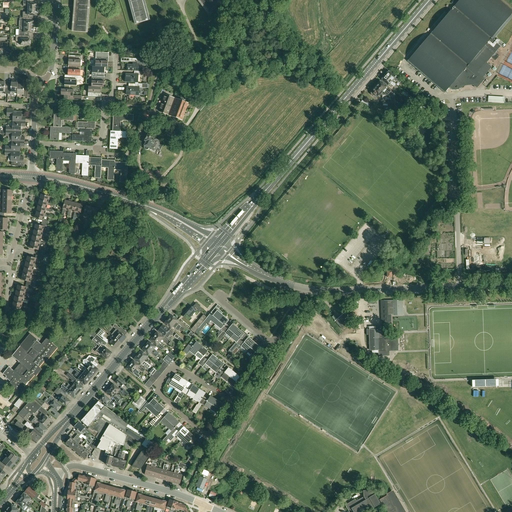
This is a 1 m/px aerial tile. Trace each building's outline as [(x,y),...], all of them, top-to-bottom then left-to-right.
[(28,6),(28,9),(37,10),(37,8),(38,8),(38,6),(37,6),(37,4),(29,3),(30,0),(26,0),(23,0),(23,6),(28,6)] [(74,0),(72,31),(88,32),(90,8),(90,0),(128,0),(135,24),(150,20),(144,0),(74,0)] [(199,0),(209,13),(221,4),(217,0),(199,0)] [(511,13),(511,8),(502,0),(459,0),(407,61),(445,93),(449,87),(453,90),(459,90),(465,83),(466,84),(471,84),(472,82),(477,87),(484,79),(482,77),(491,67),(486,63),(499,47),(497,46),(498,44),(493,40),(511,17),(511,14),(511,13)] [(29,18),(29,15),(37,16),(37,14),(37,13),(37,11),(37,10),(28,9),(28,12),(23,12),(22,18),(26,18),(29,18)] [(19,27),(24,27),(33,27),(33,26),(34,26),(34,24),(33,24),(33,21),(26,21),(26,18),(22,18),(19,18),(19,27)] [(19,30),(19,36),(22,36),(25,36),(25,33),(33,33),(33,31),(34,31),(34,29),(33,29),(33,27),(24,27),(24,30),(19,30)] [(22,39),(22,36),(19,36),(16,35),(15,42),(20,42),(20,45),(29,46),(30,44),(30,41),(30,39),(22,39)] [(95,67),(105,67),(108,68),(108,57),(109,53),(96,52),(96,57),(95,67)] [(68,59),(68,66),(75,66),(81,66),(81,56),(76,56),(76,60),(68,59)] [(127,71),(134,71),(140,72),(141,66),(146,66),(146,59),(121,58),(121,62),(128,62),(133,62),(133,65),(127,65),(127,71)] [(68,75),(68,76),(72,76),(77,76),(80,76),(81,66),(75,66),(75,70),(68,70),(68,75)] [(93,66),(92,77),(97,77),(98,73),(105,74),(105,67),(95,67),(93,66)] [(125,81),(125,82),(135,83),(138,83),(139,75),(141,75),(142,72),(140,72),(134,71),(134,74),(128,74),(126,74),(125,77),(125,81)] [(392,81),(394,83),(396,80),(399,83),(401,81),(396,76),(395,76),(393,74),(393,75),(389,72),(388,72),(387,72),(386,73),(386,74),(385,75),(392,81)] [(382,79),(391,87),(392,85),(394,87),(396,84),(394,83),(392,81),(385,75),(384,77),(382,78),(382,79)] [(65,79),(64,85),(74,86),(77,86),(77,80),(77,76),(72,76),(72,80),(65,79)] [(92,87),(101,87),(104,87),(104,81),(97,81),(97,77),(92,77),(92,87)] [(11,93),(17,93),(17,85),(18,83),(17,83),(18,81),(11,80),(11,82),(11,84),(8,84),(7,95),(11,95),(11,93)] [(380,81),(376,86),(382,91),(383,91),(385,93),(387,95),(391,91),(380,81)] [(142,84),(135,84),(135,87),(127,86),(126,95),(139,96),(140,88),(142,88),(146,88),(146,84),(142,84)] [(17,85),(17,93),(17,95),(24,95),(23,97),(27,97),(27,87),(24,87),(24,85),(17,85)] [(61,89),(61,96),(64,96),(64,100),(81,101),(81,96),(73,96),(74,90),(77,90),(77,86),(74,86),(64,85),(64,89),(61,89)] [(89,86),(88,97),(94,97),(94,93),(101,93),(101,87),(92,87),(89,86)] [(385,93),(383,91),(382,91),(376,86),(371,92),(371,93),(371,94),(371,95),(372,95),(372,96),(373,96),(374,96),(374,95),(375,95),(376,94),(378,96),(380,93),(383,95),(384,95),(385,93)] [(158,111),(168,115),(174,98),(164,94),(158,111)] [(174,98),(168,115),(182,120),(188,103),(174,98)] [(13,117),(13,122),(26,122),(26,117),(22,117),(22,112),(14,112),(14,109),(7,109),(7,116),(13,117)] [(142,118),(147,120),(150,111),(147,110),(144,112),(142,118)] [(54,114),(53,127),(61,127),(61,120),(74,120),(74,115),(54,114)] [(114,114),(113,131),(113,132),(120,132),(121,120),(133,121),(133,115),(114,114)] [(77,128),(80,128),(92,129),(95,129),(96,116),(88,115),(88,123),(78,122),(77,128)] [(26,122),(13,122),(13,127),(7,126),(6,131),(21,132),(22,127),(26,127),(26,122)] [(59,140),(59,133),(59,132),(70,133),(70,127),(61,127),(53,127),(51,127),(50,140),(59,140)] [(91,142),(92,129),(80,128),(80,132),(84,132),(84,136),(72,135),(72,141),(91,142)] [(145,144),(144,146),(144,148),(145,149),(146,150),(147,150),(149,149),(149,148),(154,150),(156,150),(156,149),(160,151),(163,145),(159,143),(159,141),(154,138),(157,132),(151,129),(143,144),(145,144)] [(8,141),(12,141),(25,142),(25,137),(21,137),(21,132),(6,131),(6,136),(8,136),(8,141)] [(113,132),(113,131),(111,131),(110,149),(118,149),(118,137),(130,138),(130,141),(133,141),(134,135),(131,135),(131,132),(120,132),(113,132)] [(5,146),(5,151),(20,152),(20,147),(25,147),(25,142),(12,141),(8,141),(8,145),(9,145),(9,146),(5,146)] [(12,166),(18,166),(18,162),(24,162),(24,157),(20,157),(20,152),(5,151),(5,156),(11,157),(11,162),(12,162),(12,166)] [(63,161),(63,153),(63,152),(50,151),(50,159),(57,159),(57,171),(62,172),(63,161)] [(76,154),(63,153),(63,161),(70,161),(69,173),(75,174),(76,163),(76,155),(76,154)] [(89,156),(76,155),(76,163),(83,163),(82,176),(88,176),(88,165),(89,158),(89,156)] [(95,178),(97,178),(101,178),(102,168),(102,160),(102,158),(89,158),(88,165),(96,166),(95,178)] [(115,161),(102,160),(102,168),(109,168),(108,180),(114,180),(114,170),(115,162),(115,161)] [(115,162),(114,170),(121,170),(121,176),(120,176),(120,182),(127,183),(127,180),(128,163),(115,162)] [(38,199),(38,200),(39,200),(48,203),(48,202),(49,199),(54,200),(55,198),(50,197),(50,196),(41,194),(40,198),(39,197),(38,199)] [(36,206),(38,206),(47,208),(48,205),(54,207),(55,204),(53,204),(48,202),(48,203),(39,200),(39,204),(37,203),(37,205),(37,204),(36,206)] [(65,210),(69,211),(71,202),(72,200),(70,200),(69,200),(69,201),(65,200),(63,209),(62,214),(64,215),(65,210)] [(74,203),(71,202),(69,211),(68,215),(70,216),(71,211),(75,212),(77,203),(78,202),(76,201),(76,202),(75,201),(74,203)] [(83,203),(82,203),(81,203),(80,204),(77,203),(75,212),(73,217),(76,218),(77,213),(81,214),(83,205),(83,203)] [(93,205),(91,205),(91,206),(90,205),(89,207),(86,206),(84,214),(83,219),(85,220),(86,215),(90,216),(92,207),(93,205)] [(35,212),(37,212),(45,214),(46,211),(51,212),(51,211),(53,212),(53,210),(47,208),(38,206),(37,209),(36,209),(36,210),(35,210),(35,212)] [(12,207),(3,207),(0,207),(0,209),(3,210),(3,213),(0,212),(0,215),(4,216),(4,213),(11,213),(12,207)] [(95,208),(92,207),(90,216),(88,221),(91,221),(92,217),(96,217),(98,209),(98,207),(97,207),(96,207),(95,208)] [(42,223),(48,224),(49,221),(44,220),(45,216),(50,218),(50,215),(45,214),(37,212),(36,215),(34,215),(34,216),(33,217),(35,218),(43,220),(42,223)] [(35,227),(34,230),(43,232),(48,234),(48,231),(44,230),(44,227),(47,227),(48,224),(42,223),(41,226),(36,224),(34,224),(34,225),(34,227),(35,227)] [(32,232),(34,233),(33,236),(41,238),(46,240),(47,237),(42,236),(43,232),(34,230),(32,230),(32,231),(33,231),(32,232)] [(41,242),(41,238),(33,236),(31,236),(31,237),(31,238),(32,239),(31,242),(40,244),(45,245),(45,243),(41,242)] [(37,250),(36,253),(43,254),(44,249),(39,247),(40,244),(31,242),(29,241),(29,243),(30,243),(29,244),(31,244),(30,248),(37,250)] [(24,262),(26,262),(35,264),(36,261),(41,262),(42,257),(36,255),(35,258),(28,256),(27,260),(25,259),(25,261),(24,260),(24,262)] [(33,270),(34,267),(39,268),(40,265),(35,264),(26,262),(25,265),(24,265),(23,266),(23,268),(24,268),(33,270)] [(21,273),(23,274),(32,276),(33,273),(38,274),(38,271),(33,270),(24,268),(24,271),(22,271),(22,272),(21,273)] [(27,281),(26,284),(32,286),(33,282),(30,282),(31,278),(36,280),(37,277),(32,276),(23,274),(22,277),(21,277),(21,278),(20,278),(20,279),(22,280),(27,281)] [(17,288),(16,291),(25,293),(30,295),(31,292),(26,291),(27,287),(32,289),(32,286),(26,284),(25,287),(18,285),(16,285),(16,286),(16,287),(17,288)] [(16,293),(15,297),(24,299),(29,300),(29,298),(24,297),(25,293),(16,291),(15,290),(14,292),(15,292),(14,293),(16,293)] [(13,299),(14,299),(13,302),(22,305),(27,306),(28,304),(23,302),(24,299),(15,297),(13,296),(13,297),(13,298),(13,299)] [(381,301),(382,327),(380,327),(380,326),(369,326),(370,350),(372,350),(372,353),(378,353),(378,356),(388,356),(388,351),(396,351),(396,338),(392,338),(391,314),(393,314),(393,315),(403,315),(402,300),(381,301)] [(21,308),(22,305),(13,302),(12,302),(11,303),(12,303),(11,305),(13,305),(12,309),(19,311),(19,313),(25,315),(26,309),(21,308)] [(190,309),(184,317),(189,321),(192,318),(191,317),(196,310),(199,313),(201,310),(203,308),(196,303),(191,309),(190,309)] [(207,317),(204,321),(206,322),(209,319),(210,321),(215,325),(223,315),(221,314),(217,311),(219,309),(220,307),(217,305),(211,313),(207,317)] [(345,311),(335,321),(341,328),(348,323),(344,319),(349,315),(345,311)] [(169,317),(168,319),(179,328),(182,331),(184,329),(176,322),(178,320),(171,315),(169,317)] [(223,315),(215,325),(221,329),(217,333),(219,334),(220,335),(220,334),(223,331),(227,327),(225,325),(226,324),(229,320),(223,315)] [(196,327),(192,331),(194,333),(195,332),(198,328),(204,321),(202,318),(195,326),(196,327)] [(167,320),(165,322),(165,323),(167,325),(171,328),(173,326),(178,330),(179,328),(168,319),(167,320)] [(204,321),(198,328),(200,330),(201,330),(207,323),(206,322),(204,321)] [(121,327),(120,328),(115,324),(113,327),(116,329),(111,334),(113,335),(121,343),(126,337),(121,333),(124,330),(121,327)] [(223,331),(220,334),(223,336),(223,335),(225,333),(231,338),(238,329),(233,324),(230,328),(229,329),(227,327),(223,331)] [(167,329),(163,325),(161,328),(160,328),(159,329),(159,330),(158,330),(164,336),(167,338),(170,334),(172,336),(173,335),(172,334),(173,332),(167,328),(167,329)] [(236,342),(229,350),(232,352),(234,350),(238,345),(239,345),(242,340),(240,338),(244,334),(240,331),(238,329),(231,338),(236,342)] [(106,344),(108,341),(102,336),(104,333),(101,330),(96,335),(106,344)] [(155,333),(153,336),(160,341),(161,339),(167,344),(168,342),(160,334),(157,332),(156,333),(155,333)] [(47,337),(41,344),(37,340),(37,339),(30,333),(20,346),(12,356),(18,361),(19,360),(21,362),(14,371),(9,367),(3,374),(6,377),(11,382),(7,386),(8,386),(13,390),(12,390),(13,391),(15,388),(22,394),(27,388),(25,386),(29,381),(29,382),(35,375),(36,376),(42,369),(39,367),(44,360),(46,361),(58,347),(52,343),(53,342),(47,337)] [(176,334),(174,336),(181,342),(183,340),(176,334)] [(105,346),(106,344),(96,335),(94,338),(101,344),(95,351),(100,355),(101,354),(107,359),(107,358),(108,358),(110,356),(109,355),(111,353),(108,349),(105,346)] [(118,346),(121,343),(113,335),(110,339),(111,339),(109,342),(116,348),(118,346)] [(152,338),(150,340),(153,342),(162,349),(163,347),(161,345),(162,344),(162,343),(160,341),(153,336),(151,338),(152,338)] [(241,347),(246,351),(254,342),(248,338),(245,342),(242,340),(239,345),(238,345),(241,347)] [(147,344),(146,345),(157,355),(159,353),(154,348),(155,346),(149,341),(149,342),(148,341),(147,344)] [(189,351),(195,356),(202,347),(196,342),(193,346),(189,344),(185,348),(189,351)] [(254,342),(246,351),(252,356),(257,350),(260,347),(254,342)] [(155,357),(157,355),(146,345),(145,347),(144,346),(142,348),(143,349),(149,354),(150,353),(155,357)] [(202,347),(195,356),(200,360),(198,363),(200,365),(207,356),(209,353),(207,352),(208,351),(202,347)] [(138,355),(149,364),(151,366),(152,367),(153,365),(146,358),(147,356),(141,351),(140,351),(138,353),(139,353),(138,355)] [(151,366),(149,364),(138,355),(136,356),(134,358),(135,358),(134,358),(141,364),(143,366),(145,364),(149,368),(151,366)] [(210,358),(207,356),(200,365),(203,367),(205,364),(211,369),(218,359),(212,355),(210,358)] [(89,367),(87,369),(93,375),(94,374),(94,375),(96,373),(95,372),(98,369),(92,364),(97,358),(89,356),(86,359),(83,360),(83,363),(86,365),(87,365),(88,366),(89,367)] [(219,375),(222,370),(223,369),(221,367),(224,364),(218,359),(211,369),(216,373),(214,375),(217,377),(219,375)] [(130,362),(129,363),(129,364),(136,369),(138,368),(143,372),(145,370),(133,360),(131,362),(130,362)] [(128,365),(126,368),(138,378),(140,376),(138,374),(137,373),(138,371),(136,369),(129,364),(129,363),(127,365),(128,365)] [(84,372),(83,374),(89,380),(90,379),(90,380),(92,378),(91,377),(93,375),(87,369),(83,366),(82,366),(81,365),(79,365),(78,368),(81,370),(82,370),(82,371),(84,372)] [(74,368),(72,370),(76,373),(74,375),(78,378),(78,379),(82,383),(84,384),(85,385),(85,384),(86,385),(87,383),(87,382),(89,380),(83,374),(78,370),(76,369),(74,368)] [(221,377),(227,382),(234,372),(228,368),(226,371),(223,369),(222,370),(219,375),(217,377),(219,379),(221,377)] [(240,377),(234,372),(227,382),(232,386),(233,385),(236,388),(239,383),(236,381),(240,377)] [(79,392),(81,391),(80,390),(83,388),(80,385),(82,383),(78,379),(72,374),(68,373),(66,375),(72,380),(71,381),(74,384),(72,387),(78,393),(79,392)] [(170,377),(166,382),(169,384),(169,385),(175,389),(175,388),(182,378),(175,374),(172,379),(170,377)] [(116,379),(115,381),(121,386),(123,385),(127,388),(129,386),(119,377),(117,380),(116,379)] [(178,396),(174,401),(178,404),(181,398),(184,393),(187,388),(185,387),(188,382),(182,378),(175,388),(181,391),(181,392),(181,393),(180,393),(178,396)] [(110,386),(109,387),(109,388),(115,393),(117,391),(123,396),(124,394),(127,396),(127,395),(128,394),(124,390),(123,392),(121,391),(113,384),(110,386)] [(69,385),(66,388),(63,385),(62,385),(61,387),(62,388),(59,390),(65,395),(67,392),(74,398),(76,395),(77,395),(78,394),(78,393),(72,387),(69,385)] [(184,393),(193,399),(199,389),(193,385),(190,390),(187,388),(184,393)] [(107,390),(106,392),(116,400),(114,402),(118,406),(120,404),(118,402),(119,400),(114,395),(115,393),(109,388),(109,387),(107,389),(107,390)] [(41,388),(38,391),(42,395),(43,394),(45,395),(44,396),(46,398),(49,400),(46,403),(49,406),(50,405),(57,411),(57,410),(58,410),(59,409),(59,408),(61,406),(57,403),(55,401),(56,400),(45,391),(41,388)] [(67,396),(65,395),(59,390),(58,389),(54,393),(58,395),(55,398),(66,406),(67,406),(68,406),(69,405),(68,404),(70,402),(66,398),(67,396)] [(202,398),(203,397),(205,393),(199,389),(193,399),(199,403),(197,405),(192,412),(196,414),(202,404),(205,399),(202,398)] [(23,394),(14,405),(15,406),(17,408),(27,398),(23,394)] [(35,395),(32,398),(42,406),(44,404),(35,395)] [(102,397),(100,399),(101,399),(100,400),(104,403),(107,405),(108,403),(113,407),(114,406),(116,404),(104,395),(102,397)] [(139,409),(146,401),(141,396),(140,397),(139,395),(132,403),(139,409)] [(202,404),(210,410),(217,400),(210,396),(207,401),(205,399),(202,404)] [(33,416),(37,411),(38,410),(41,407),(32,399),(24,408),(33,416)] [(146,401),(139,409),(138,411),(140,413),(145,408),(150,413),(159,404),(153,399),(149,403),(146,401)] [(223,404),(217,400),(210,410),(217,414),(223,404)] [(95,406),(100,411),(104,406),(99,402),(99,401),(94,406),(95,406)] [(153,425),(158,420),(162,415),(160,413),(164,409),(159,404),(150,413),(156,418),(154,420),(153,419),(149,423),(152,426),(153,425)] [(108,451),(111,442),(114,443),(124,445),(127,436),(136,442),(141,445),(145,439),(126,427),(128,423),(106,407),(104,406),(100,411),(95,406),(94,406),(81,421),(84,423),(88,426),(93,431),(94,430),(99,433),(96,437),(97,438),(100,440),(101,441),(97,448),(102,449),(106,450),(108,451)] [(48,412),(41,407),(38,410),(41,413),(39,415),(42,418),(40,421),(46,426),(51,420),(45,415),(48,412)] [(40,421),(35,417),(33,416),(24,408),(18,414),(24,419),(27,422),(33,427),(35,428),(36,428),(43,434),(47,430),(39,423),(40,421)] [(161,422),(166,426),(174,418),(168,413),(164,417),(162,415),(158,420),(153,425),(156,427),(161,422)] [(164,444),(167,440),(177,429),(175,427),(179,423),(174,418),(166,426),(171,431),(162,441),(164,444)] [(21,430),(24,426),(18,421),(15,424),(21,430)] [(30,440),(31,439),(36,443),(42,437),(34,430),(33,428),(33,427),(27,422),(24,425),(27,427),(25,429),(26,430),(25,431),(30,435),(28,436),(29,437),(28,438),(30,440)] [(88,432),(89,431),(88,430),(79,422),(75,426),(83,434),(86,430),(88,432)] [(173,433),(167,440),(169,442),(176,436),(177,437),(176,438),(180,441),(181,440),(182,439),(189,432),(183,427),(179,431),(177,429),(173,433)] [(71,447),(79,437),(81,434),(77,430),(75,432),(78,434),(73,439),(71,437),(66,443),(71,447)] [(189,432),(182,439),(187,444),(186,445),(190,449),(194,445),(194,444),(193,443),(197,439),(194,437),(189,432)] [(124,445),(123,450),(128,451),(129,444),(131,444),(134,446),(136,442),(127,436),(124,445)] [(77,448),(80,445),(77,443),(81,439),(79,437),(75,441),(71,447),(76,451),(78,449),(77,448)] [(88,442),(84,447),(86,448),(89,445),(92,442),(93,441),(90,439),(90,440),(87,437),(85,440),(88,442)] [(111,442),(108,451),(106,450),(105,455),(107,456),(104,463),(107,464),(107,465),(109,466),(110,465),(111,465),(113,457),(110,456),(114,443),(111,442)] [(76,451),(80,455),(85,450),(80,445),(77,448),(78,449),(76,451)] [(89,445),(85,450),(80,455),(85,459),(90,454),(87,452),(91,447),(89,445)] [(8,454),(6,457),(13,463),(17,458),(8,451),(6,453),(8,454)] [(114,458),(113,461),(112,466),(113,466),(113,467),(114,467),(115,467),(118,467),(122,452),(119,451),(117,459),(114,458)] [(149,456),(142,451),(132,466),(140,469),(149,456)] [(125,453),(122,452),(118,467),(121,468),(121,469),(122,469),(123,469),(124,469),(126,461),(123,461),(125,453)] [(1,458),(0,460),(0,464),(4,467),(5,465),(9,468),(13,463),(6,457),(4,460),(1,458)] [(191,460),(188,459),(186,465),(180,462),(178,466),(189,470),(191,467),(189,466),(191,460)] [(144,474),(150,476),(154,463),(152,462),(151,464),(151,466),(147,465),(144,474)] [(156,463),(154,463),(150,476),(156,478),(159,468),(155,467),(155,465),(156,466),(156,463)] [(159,468),(156,478),(162,479),(166,466),(166,464),(164,463),(163,465),(163,468),(163,469),(159,468)] [(168,466),(166,466),(162,479),(168,481),(171,471),(167,470),(167,469),(168,466)] [(171,471),(168,481),(174,482),(177,469),(175,469),(175,471),(175,472),(171,471)] [(178,472),(179,472),(180,470),(178,469),(177,469),(174,482),(180,484),(182,475),(178,474),(178,472)] [(84,484),(85,482),(86,476),(79,474),(78,477),(77,477),(75,478),(77,481),(77,480),(82,481),(81,483),(84,484)] [(200,476),(196,486),(203,489),(207,478),(200,476)] [(94,489),(96,479),(91,477),(88,492),(89,492),(90,489),(89,489),(90,488),(94,489)] [(77,487),(75,487),(76,483),(76,482),(74,479),(72,481),(72,482),(69,482),(69,489),(75,490),(77,490),(77,487)] [(97,500),(97,499),(101,484),(102,483),(96,482),(93,493),(97,494),(97,495),(95,500),(97,500)] [(97,499),(97,500),(99,501),(100,495),(99,495),(100,494),(103,495),(104,493),(106,485),(101,484),(97,499)] [(25,492),(39,503),(44,508),(46,505),(41,501),(37,497),(39,495),(29,487),(25,492)] [(111,487),(107,502),(109,502),(111,495),(114,496),(116,488),(111,487)] [(121,489),(120,489),(116,505),(119,505),(121,498),(123,498),(126,490),(121,489)] [(345,505),(349,511),(365,511),(367,511),(368,511),(367,511),(371,509),(374,507),(375,507),(381,504),(372,490),(363,490),(363,493),(364,496),(364,497),(356,501),(355,499),(345,505)] [(128,506),(127,507),(129,507),(130,502),(130,501),(134,502),(137,492),(132,491),(128,506)] [(22,495),(20,498),(22,500),(23,500),(30,506),(32,504),(30,503),(30,502),(28,501),(30,498),(24,493),(23,494),(23,493),(22,494),(22,495)] [(147,496),(142,495),(138,510),(141,511),(143,503),(145,504),(147,496)] [(396,511),(388,498),(387,496),(379,500),(381,503),(386,511),(396,511)] [(30,506),(23,500),(22,500),(20,498),(18,500),(17,500),(17,502),(16,502),(23,507),(22,508),(25,511),(28,507),(29,508),(31,506),(30,506)] [(150,511),(153,506),(155,507),(157,499),(152,498),(148,511),(150,511)] [(169,511),(174,500),(169,499),(166,509),(169,510),(169,511),(168,511),(169,511)] [(164,511),(167,501),(162,500),(158,511),(160,511),(164,511)] [(176,510),(176,509),(177,508),(179,502),(174,500),(169,511),(171,511),(172,511),(171,511),(172,511),(175,511),(176,510)] [(179,502),(176,510),(179,511),(180,509),(184,510),(185,511),(188,510),(186,508),(185,507),(186,505),(179,502)]
